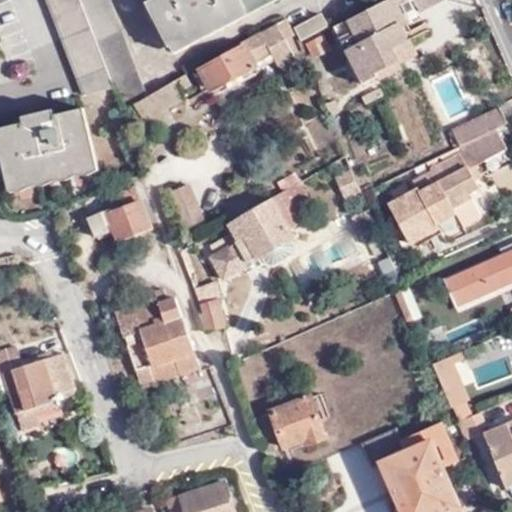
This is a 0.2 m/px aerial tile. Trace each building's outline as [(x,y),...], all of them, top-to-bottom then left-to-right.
[(76,0),(50,0),(86,93),(111,87),(76,0)] [(76,0),(111,87),(121,113),(132,107),(146,99),(105,0),(76,0)] [(156,0),(148,5),(169,47),(262,0),(156,0)] [(262,0),(169,47),(173,53),(278,0),(262,0)] [(360,83),(400,64),(395,51),(410,44),(431,34),(428,26),(407,36),(396,13),(417,2),(415,0),(387,0),(388,2),(351,21),(349,18),(334,25),(360,83)] [(297,27),(303,41),(330,27),(324,13),(297,27)] [(201,71),(211,90),(254,68),(251,61),(269,52),(274,62),(289,54),(284,43),(294,38),(289,23),(222,56),(225,60),(201,71)] [(454,66),(423,81),(443,123),(475,108),(454,66)] [(254,68),(211,90),(214,96),(257,74),(254,68)] [(188,84),(184,77),(146,99),(132,107),(140,120),(180,98),(175,91),(188,84)] [(198,104),(214,96),(211,90),(195,99),(198,104)] [(21,114),(22,121),(0,124),(0,147),(5,172),(21,169),(22,174),(79,162),(78,157),(93,154),(83,108),(54,114),(53,108),(21,114)] [(462,148),(498,131),(509,126),(502,110),(455,132),(462,148)] [(508,150),(498,131),(462,148),(458,156),(430,170),(432,173),(406,186),(409,192),(389,202),(413,246),(441,231),(437,224),(457,214),(455,211),(451,202),(469,192),(471,195),(481,190),(475,179),(481,176),(476,167),(508,150)] [(190,184),(171,194),(187,234),(209,223),(190,184)] [(306,193),(300,184),(233,223),(242,239),(245,239),(257,259),(293,240),(279,213),(284,211),(283,207),(306,193)] [(115,210),(93,220),(100,239),(119,231),(124,242),(154,229),(139,189),(115,198),(120,212),(117,213),(115,210)] [(469,192),(451,202),(455,211),(474,201),(471,195),(469,192)] [(311,204),(306,193),(283,207),(284,211),(279,213),(293,240),(303,234),(292,215),(311,204)] [(511,255),(511,241),(500,247),(505,258),(511,255)] [(501,280),(490,253),(477,258),(442,273),(458,311),(489,297),(485,288),(501,280)] [(465,328),(458,311),(442,273),(421,283),(437,320),(424,326),(431,341),(444,336),(444,337),(465,328)] [(143,371),(175,361),(180,374),(200,368),(177,297),(170,299),(166,289),(156,292),(158,299),(109,316),(132,388),(147,384),(143,371)] [(410,324),(416,321),(404,291),(397,294),(410,324)] [(201,312),(208,334),(227,327),(225,322),(222,311),(220,299),(203,305),(204,311),(201,312)] [(0,352),(0,360),(24,354),(22,346),(0,352)] [(24,354),(0,360),(0,373),(0,374),(9,372),(20,411),(17,412),(23,430),(40,426),(38,416),(36,410),(60,404),(61,404),(65,402),(69,399),(71,396),(73,392),(73,387),(65,362),(64,357),(28,367),(24,354)] [(458,361),(456,355),(436,363),(454,405),(468,399),(453,363),(458,361)] [(175,361),(143,371),(147,384),(180,374),(175,361)] [(314,397),(272,413),(282,439),(288,453),(329,438),(322,421),(332,418),(324,396),(315,399),(314,397)] [(474,415),(468,399),(454,405),(461,421),(474,415)] [(60,404),(36,410),(38,416),(61,410),(60,404)] [(263,446),(282,439),(272,413),(253,420),(263,446)] [(474,415),(461,421),(458,422),(467,443),(484,436),(507,490),(511,487),(511,435),(511,432),(511,431),(511,419),(489,430),(481,413),(474,415)] [(458,511),(463,510),(447,470),(460,463),(442,425),(402,443),(396,430),(364,445),(374,468),(380,466),(386,482),(398,477),(402,488),(392,493),(399,511),(458,511)] [(398,477),(386,482),(392,493),(402,488),(398,477)] [(237,511),(229,483),(172,502),(175,511),(237,511)]
